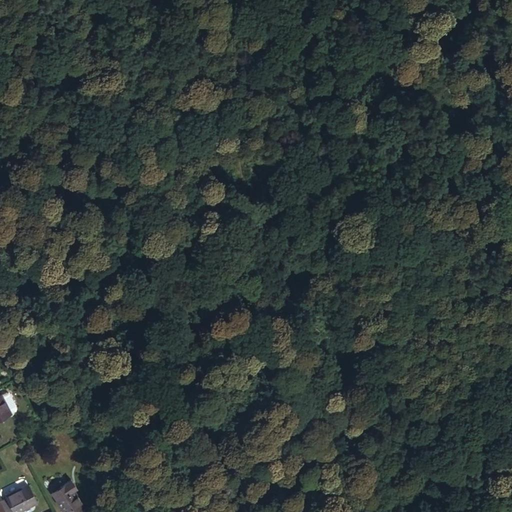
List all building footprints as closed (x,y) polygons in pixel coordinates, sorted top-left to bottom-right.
[(7,391),(2,394),(11,412),(15,410),(16,406),(9,393),(7,391)] [(0,419),(12,413),(11,412),(2,394),(2,393),(0,394),(0,419)] [(51,490),(57,499),(73,488),(73,489),(76,486),(70,478),(59,486),(53,483),(52,490),(51,490)] [(7,497),(1,501),(6,511),(17,511),(38,501),(28,483),(6,495),(7,497)] [(85,511),(83,508),(85,506),(73,489),(73,488),(57,499),(56,499),(64,511),(85,511)]
